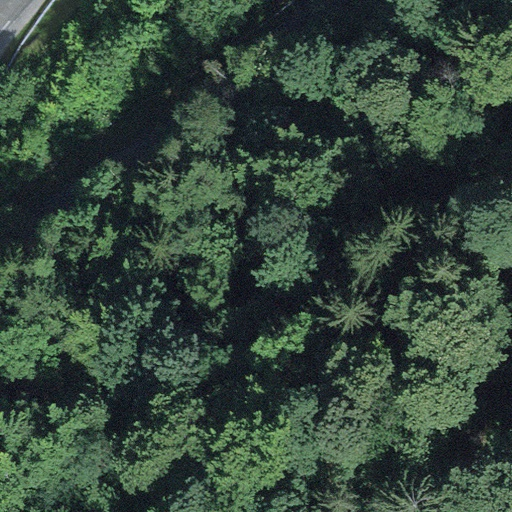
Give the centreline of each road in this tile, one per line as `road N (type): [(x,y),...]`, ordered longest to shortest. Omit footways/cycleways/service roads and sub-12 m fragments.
road 1 (unclassified): [(0,250),(194,110),(322,0)]
road 2 (track): [(456,511),(494,347),(511,324)]
